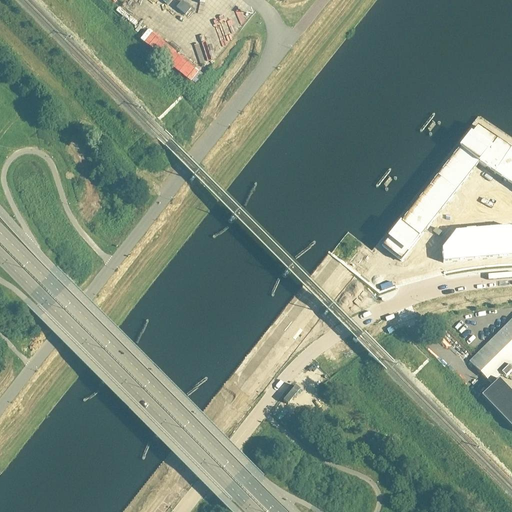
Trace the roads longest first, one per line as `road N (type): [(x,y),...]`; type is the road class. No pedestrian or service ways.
road 1 (unclassified): [(0,407),(320,0)]
road 2 (unclassified): [(179,511),(273,391),(334,333),(426,292),(511,279)]
road 3 (secondary): [(279,511),(0,232)]
road 4 (secondary): [(0,255),(255,511)]
